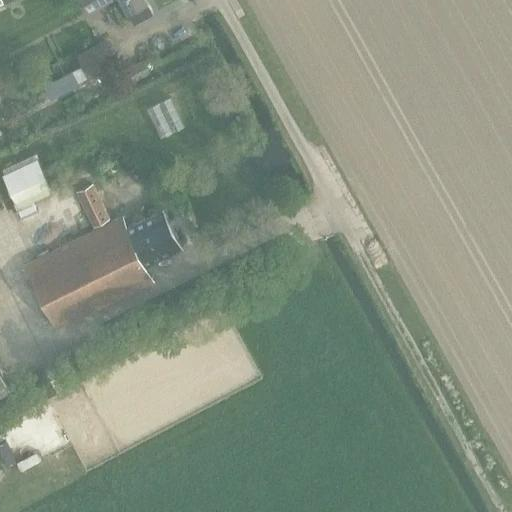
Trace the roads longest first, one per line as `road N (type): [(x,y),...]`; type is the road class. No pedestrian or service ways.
road 1 (track): [(499,511),(344,233)]
road 2 (unclassified): [(344,233),(216,0)]
